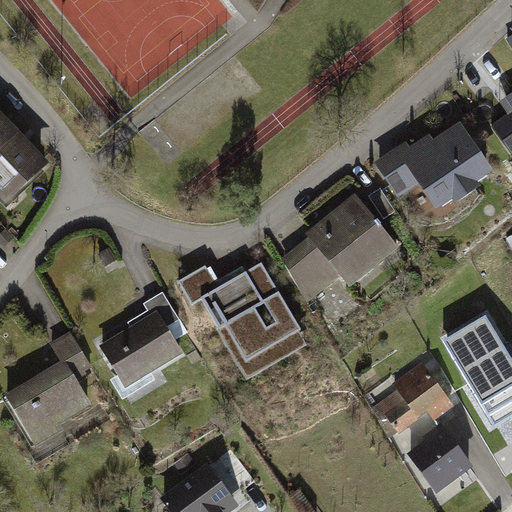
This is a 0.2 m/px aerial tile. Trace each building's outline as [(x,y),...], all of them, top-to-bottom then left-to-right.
[(510,115),(495,125),(511,149),(511,95),(501,103),(510,115)] [(0,148),(14,136),(0,120),(0,148)] [(399,144),(366,165),(390,203),(410,190),(426,215),(489,175),(454,122),(405,153),(399,144)] [(0,209),(43,168),(14,136),(0,148),(0,209)] [(398,251),(356,197),(306,235),(311,242),(281,264),(310,302),(340,279),(348,289),(398,251)] [(207,266),(179,281),(193,305),(202,300),(245,378),(306,344),(262,266),(220,290),(207,266)] [(151,316),(96,349),(120,388),(174,356),(151,316)] [(511,360),(487,319),(445,344),(497,429),(511,420),(511,360)] [(55,366),(0,398),(0,401),(27,447),(87,411),(71,383),(90,371),(66,332),(43,345),(55,366)] [(456,407),(424,361),(391,384),(397,391),(377,405),(399,437),(425,418),(431,425),(456,407)] [(466,474),(437,432),(405,457),(433,498),(466,474)] [(225,511),(231,508),(201,465),(150,501),(157,511),(225,511)]
